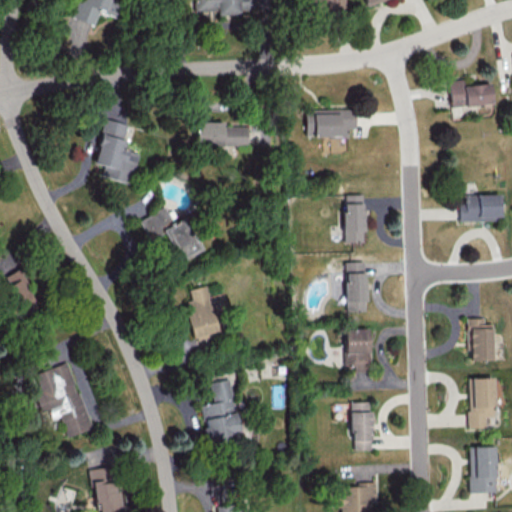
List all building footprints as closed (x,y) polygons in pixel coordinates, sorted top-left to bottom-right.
[(78,0),(72,17),(92,25),(98,11),(106,14),(111,0),(78,0)] [(192,0),(193,10),(216,10),(216,14),(239,13),(239,11),(262,10),(261,0),(192,0)] [(298,0),(301,16),(345,9),(343,0),(298,0)] [(446,80),(450,107),(490,102),(488,82),(462,85),(461,78),(446,80)] [(303,109),(303,136),(346,135),(346,128),(353,127),(353,108),(303,109)] [(99,175),(129,183),(137,152),(120,148),(127,123),(104,117),(92,162),(102,165),(99,175)] [(244,125),(221,126),(221,120),(193,121),(194,146),(245,144),(244,125)] [(362,193),(342,194),(342,241),(362,241),(362,193)] [(458,220),(499,219),(498,193),(463,194),(463,203),(457,203),(458,220)] [(138,220),(149,240),(163,232),(179,260),(200,249),(182,217),(172,222),(163,206),(138,220)] [(363,260),(342,261),(344,311),(365,310),(363,260)] [(3,274),(16,312),(35,306),(22,268),(3,274)] [(187,288),(190,299),(184,301),(193,343),(218,338),(207,284),(187,288)] [(490,359),(491,323),(482,323),(482,317),(466,317),(466,359),(490,359)] [(352,371),(367,371),(366,328),(342,328),(343,365),(352,365),(352,371)] [(34,372),(40,390),(33,392),(40,411),(48,409),(51,418),(59,415),(66,436),(89,429),(67,361),(34,372)] [(465,377),(466,427),(483,427),(483,416),(492,416),(491,377),(465,377)] [(208,382),(211,402),(199,404),(203,425),(202,426),(204,442),(231,437),(230,431),(237,430),(228,378),(208,382)] [(369,449),(368,401),(349,401),(349,449),(369,449)] [(493,491),(492,445),(466,445),(467,491),(493,491)] [(90,468),(95,511),(118,511),(112,465),(90,468)] [(333,486),(334,507),(339,506),(338,511),(369,511),(369,481),(354,482),(354,486),(333,486)] [(238,511),(237,501),(216,505),(216,511),(238,511)]
